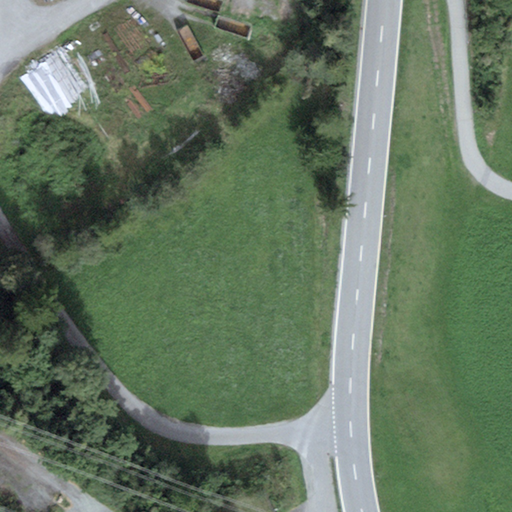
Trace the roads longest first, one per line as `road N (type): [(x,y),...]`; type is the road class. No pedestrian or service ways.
road 1 (tertiary): [(361,511),(350,422),(353,318),(383,0)]
road 2 (residential): [(453,0),(466,150),(492,186),(511,192)]
road 3 (track): [(103,511),(0,434)]
